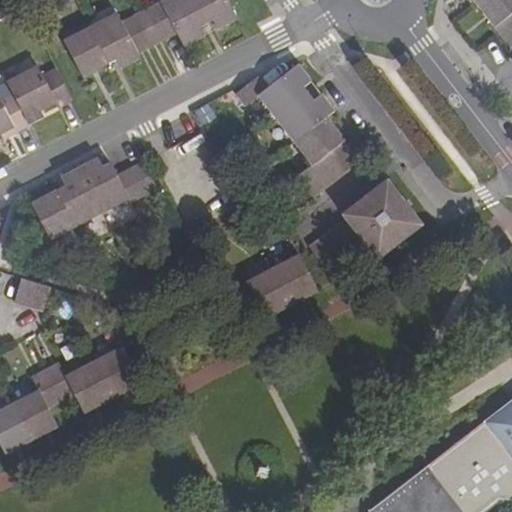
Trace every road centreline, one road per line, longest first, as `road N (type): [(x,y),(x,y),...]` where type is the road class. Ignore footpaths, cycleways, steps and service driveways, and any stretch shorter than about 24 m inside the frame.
road 1 (residential): [(0,185),(308,20)]
road 2 (unknown): [(308,20),(330,63),(439,200)]
road 3 (residential): [(387,0),(511,161)]
